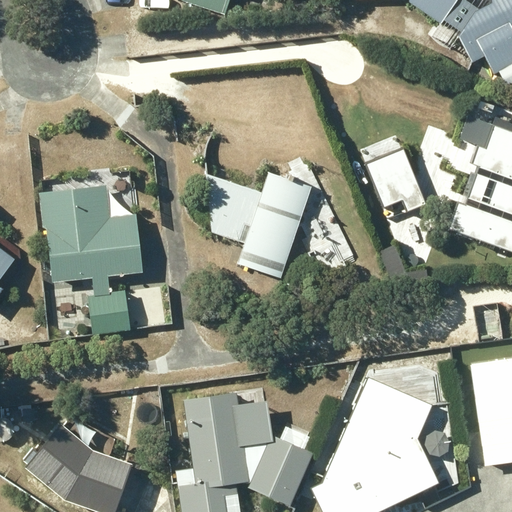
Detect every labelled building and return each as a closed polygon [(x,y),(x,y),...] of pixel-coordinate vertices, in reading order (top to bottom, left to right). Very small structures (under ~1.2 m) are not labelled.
[(189,0),(223,12),(227,0),(189,0)] [(511,0),(410,0),(441,21),(444,16),(461,27),(458,31),(472,58),(484,52),(493,70),(498,67),(506,82),(511,78),(511,0)] [(447,225),(511,247),(511,128),(493,122),(486,143),(477,140),(471,155),(459,150),(454,163),(471,169),(464,189),(468,191),(464,201),(457,198),(447,225)] [(404,144),(364,160),(383,205),(402,197),(406,208),(426,200),(404,144)] [(243,239),(236,260),(280,275),(311,183),(268,169),(261,188),(207,170),(211,228),(243,239)] [(92,274),(95,292),(88,293),(93,332),(164,323),(160,285),(124,290),(124,287),(109,288),(107,272),(143,268),(136,210),(109,214),(105,181),(39,190),(43,223),(45,223),(52,279),(92,274)] [(0,287),(2,284),(0,282),(0,273),(13,256),(0,246),(0,287)] [(511,355),(471,362),(485,462),(511,458),(511,355)] [(418,433),(431,402),(368,374),(321,479),(311,484),(323,511),(372,511),(440,480),(418,433)] [(247,392),(185,400),(195,482),(249,476),(247,461),(255,460),(247,392)] [(33,405),(21,406),(21,420),(34,419),(33,405)] [(64,496),(109,511),(113,511),(132,460),(93,446),(60,419),(24,463),(64,496)] [(272,436),(250,481),(288,499),(309,453),(272,436)]
